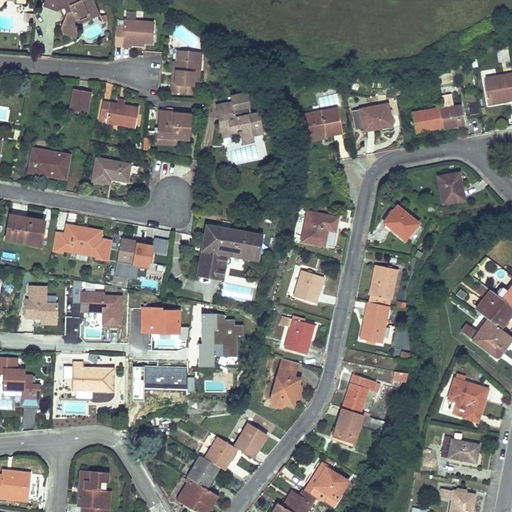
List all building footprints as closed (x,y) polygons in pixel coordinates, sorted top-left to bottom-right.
[(45,0),(44,6),(56,12),(59,10),(64,8),(66,13),(63,20),(60,27),(63,32),(74,37),(78,26),(72,24),(74,19),(97,8),(93,0),(45,0)] [(74,19),(79,23),(99,13),(97,8),(74,19)] [(123,20),(122,46),(131,47),(131,45),(131,42),(143,43),(152,43),(154,22),(123,20)] [(171,84),(170,91),(185,93),(186,86),(193,86),(193,81),(194,71),(197,71),(198,52),(178,50),(177,61),(174,84),(171,84)] [(202,52),(198,52),(197,71),(194,71),(193,81),(199,82),(202,52)] [(511,73),(484,78),(489,103),(511,99),(511,73)] [(90,92),(74,89),(70,112),(86,115),(90,92)] [(102,101),(100,115),(107,116),(106,122),(135,127),(138,107),(102,101)] [(262,133),(258,112),(234,117),(231,102),(215,105),(218,117),(224,116),(224,120),(219,121),(222,137),(231,136),(231,133),(236,132),(237,134),(240,133),(241,138),(252,135),(262,133)] [(387,104),(360,109),(364,130),(391,125),(387,104)] [(415,133),(442,128),(439,110),(439,106),(411,112),(415,133)] [(439,110),(442,128),(464,123),(461,106),(439,110)] [(337,108),(301,115),(305,136),(324,132),(325,136),(341,133),(337,108)] [(159,114),(156,140),(166,141),(166,137),(177,138),(189,139),(191,114),(174,113),(173,116),(159,114)] [(324,132),(305,136),(306,141),(325,138),(325,136),(324,132)] [(243,145),(253,143),(252,135),(241,138),(243,145)] [(33,148),(29,167),(45,169),(44,175),(65,178),(69,155),(33,148)] [(96,159),(93,180),(109,183),(110,178),(127,181),(130,165),(96,159)] [(29,167),(28,172),(44,175),(45,169),(29,167)] [(458,173),(437,177),(442,203),(463,199),(458,173)] [(396,206),(383,222),(404,240),(418,223),(396,206)] [(308,212),(302,241),(324,245),(327,229),(334,231),(337,218),(308,212)] [(10,215),(5,240),(30,244),(30,241),(40,243),(44,221),(10,215)] [(62,252),(62,250),(97,256),(96,258),(109,261),(112,241),(100,239),(101,231),(67,225),(65,234),(56,232),(52,250),(62,252)] [(207,226),(198,274),(222,279),(227,254),(253,259),(257,234),(207,226)] [(121,238),(117,261),(149,267),(152,246),(136,243),(136,246),(131,245),(132,240),(121,238)] [(136,241),(136,243),(152,246),(154,241),(137,238),(136,241)] [(128,279),(130,265),(114,263),(113,278),(128,279)] [(376,265),(368,302),(388,306),(389,306),(396,269),(376,265)] [(302,270),(294,296),(314,303),(323,277),(302,270)] [(84,281),(75,280),(74,298),(82,298),(82,303),(82,311),(104,312),(104,324),(122,325),(123,296),(106,295),(106,293),(83,292),(84,281)] [(485,298),(476,310),(488,319),(500,327),(508,318),(506,316),(511,307),(511,306),(502,298),(477,280),(471,288),(485,298)] [(511,284),(502,298),(511,306),(511,284)] [(31,299),(27,299),(27,304),(26,317),(43,318),(59,318),(59,303),(47,303),(48,286),(31,286),(31,299)] [(368,302),(361,339),(380,343),(388,306),(368,302)] [(143,308),(142,332),(178,333),(179,311),(162,310),(161,308),(143,308)] [(282,315),(280,324),(290,327),(292,318),(282,315)] [(290,327),(284,348),(305,353),(313,324),(292,318),(290,327)] [(478,332),(472,339),(495,356),(501,348),(503,349),(511,337),(500,327),(488,319),(478,332)] [(467,324),(462,331),(472,339),(478,332),(467,324)] [(406,349),(407,329),(394,328),(393,348),(406,349)] [(18,359),(0,358),(0,394),(4,394),(4,389),(23,390),(23,396),(39,396),(40,386),(35,385),(32,385),(32,376),(24,376),(25,370),(17,370),(18,359)] [(272,392),(270,400),(274,405),(280,408),(286,404),(292,406),(295,400),(293,397),(297,395),(299,395),(300,392),(299,390),(298,390),(296,387),(299,385),(300,378),(294,376),(293,374),(295,373),(298,363),(281,358),(279,367),(281,371),(278,372),(275,379),(277,382),(275,391),(272,392)] [(74,362),(73,390),(113,390),(113,368),(99,368),(99,373),(92,373),(93,368),(82,368),(83,362),(74,362)] [(395,371),(393,379),(403,380),(408,373),(395,371)] [(353,374),(342,408),(359,413),(367,389),(373,390),(376,382),(353,374)] [(454,379),(448,398),(455,401),(451,412),(463,416),(463,417),(478,421),(484,399),(480,398),(483,387),(454,379)] [(373,415),(387,418),(393,389),(384,387),(381,399),(377,398),(373,415)] [(23,396),(22,406),(39,407),(39,396),(23,396)] [(342,408),(333,437),(353,443),(360,423),(362,414),(359,413),(342,408)] [(362,414),(360,423),(368,425),(371,416),(362,414)] [(248,423),(234,447),(236,448),(252,458),(266,435),(248,423)] [(445,436),(441,456),(476,462),(480,445),(451,439),(452,437),(445,436)] [(218,437),(205,458),(219,467),(223,470),(236,448),(234,447),(218,437)] [(200,456),(187,477),(205,488),(219,467),(205,458),(200,456)] [(322,461),(314,473),(319,477),(325,466),(326,467),(327,465),(322,461)] [(314,473),(304,490),(315,497),(332,506),(348,481),(326,467),(325,466),(319,477),(314,473)] [(82,470),(80,494),(86,495),(87,489),(85,488),(86,480),(90,480),(92,471),(82,470)] [(0,474),(0,497),(10,498),(10,495),(25,496),(26,486),(29,486),(31,473),(12,471),(12,476),(4,475),(0,474)] [(108,472),(92,471),(90,480),(86,480),(85,488),(87,489),(86,495),(80,494),(78,506),(84,507),(82,511),(108,511),(109,508),(105,508),(106,493),(108,472)] [(205,488),(187,477),(187,482),(191,484),(185,494),(187,495),(182,503),(197,511),(205,511),(216,494),(205,488)] [(187,482),(176,499),(182,503),(187,495),(185,494),(191,484),(187,482)] [(25,496),(10,495),(10,498),(27,500),(29,486),(26,486),(25,496)] [(288,497),(283,506),(292,511),(305,511),(315,497),(304,490),(303,489),(299,496),(293,492),(290,498),(288,497)] [(453,491),(449,511),(471,511),(474,495),(453,491)] [(278,503),(272,511),(292,511),(283,506),(278,503)]
